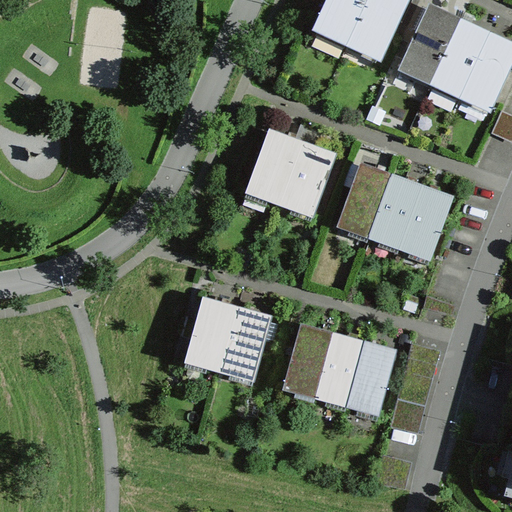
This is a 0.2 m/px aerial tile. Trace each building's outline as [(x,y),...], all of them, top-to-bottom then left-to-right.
[(318,27),(349,42),(368,0),(327,0),(325,4),(328,6),(318,27)] [(368,0),(349,42),(380,57),(391,34),(394,36),(402,19),(399,18),(408,0),(407,0),(368,0)] [(459,24),(430,11),(414,45),(412,44),(402,66),(432,80),(459,24)] [(432,80),(463,95),(489,38),(459,24),(432,80)] [(463,95),(492,108),(511,66),(511,48),(489,38),(463,95)] [(281,203),(302,145),(270,133),(248,191),(281,203)] [(314,215),(336,158),(302,145),(281,203),(314,215)] [(391,177),(361,166),(340,224),(370,235),(391,177)] [(400,247),(422,188),(391,177),(370,235),(400,247)] [(432,258),(453,199),(422,188),(400,247),(432,258)] [(427,295),(424,309),(451,316),(454,305),(427,295)] [(203,301),(187,360),(221,369),(237,310),(203,301)] [(237,310),(221,369),(255,379),(271,319),(237,310)] [(333,336),(301,327),(285,387),(317,396),(333,336)] [(333,336),(317,396),(347,404),(364,345),(333,336)] [(442,351),(413,344),(410,357),(439,365),(442,351)] [(364,345),(347,404),(379,413),(396,353),(364,345)] [(439,365),(410,357),(406,371),(435,379),(439,365)] [(435,379),(406,371),(403,385),(431,393),(435,379)] [(431,393),(403,385),(399,399),(427,407),(431,393)] [(427,407),(399,399),(395,413),(424,420),(427,407)] [(424,420),(395,413),(391,426),(420,434),(424,420)] [(413,461),(384,454),(381,468),(410,475),(413,461)] [(410,475),(381,468),(377,483),(406,490),(410,475)]
